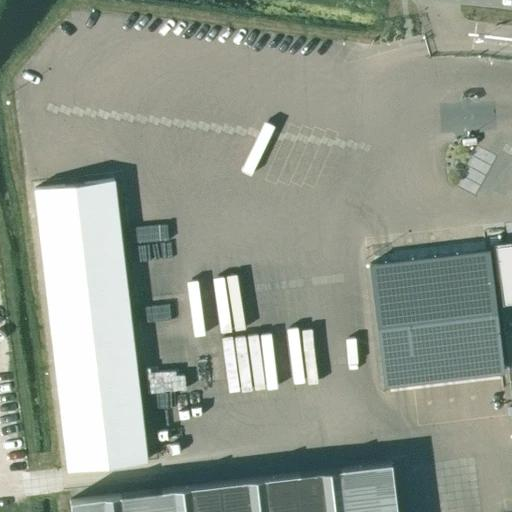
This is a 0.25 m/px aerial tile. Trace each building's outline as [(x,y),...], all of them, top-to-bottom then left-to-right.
[(511,164),(502,183),(511,188),(511,164)] [(31,180),(33,204),(87,199),(85,175),(31,180)] [(511,241),(494,244),(494,249),(511,399),(511,241)] [(487,249),(369,263),(383,385),(502,371),(487,249)] [(318,376),(330,375),(325,325),(263,331),(269,390),(319,384),(318,376)] [(395,511),(390,460),(69,497),(71,511),(395,511)]
